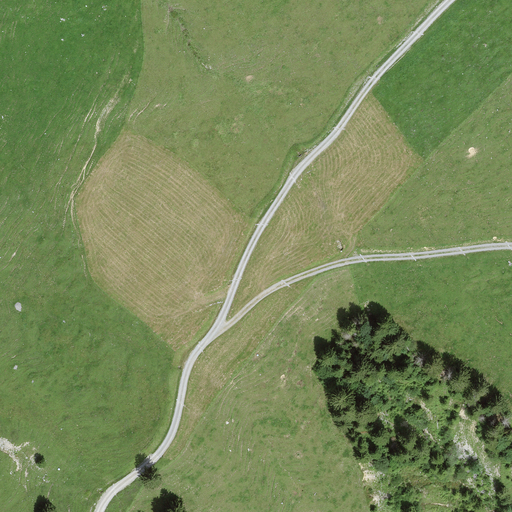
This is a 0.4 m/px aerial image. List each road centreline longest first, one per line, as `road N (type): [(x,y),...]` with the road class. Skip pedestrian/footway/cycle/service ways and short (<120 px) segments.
road 1 (track): [(96,511),(173,427),(183,375),(217,330),(262,221),(369,84),(450,0)]
road 2 (track): [(217,330),(270,288),(339,263),(511,245)]
